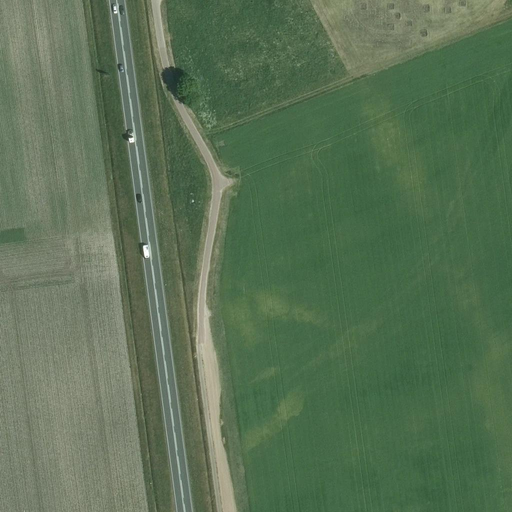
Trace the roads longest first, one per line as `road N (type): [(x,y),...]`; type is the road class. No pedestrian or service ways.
road 1 (trunk): [(184,511),(116,0)]
road 2 (unclassified): [(200,335),(216,176),(166,67),(154,0)]
road 3 (track): [(200,335),(227,511)]
